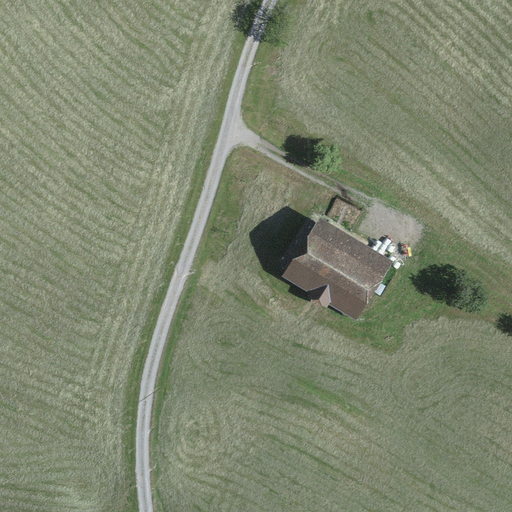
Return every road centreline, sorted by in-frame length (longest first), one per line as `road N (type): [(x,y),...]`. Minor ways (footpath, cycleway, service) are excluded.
road 1 (track): [(273,0),(247,58),(150,372),(146,511)]
road 2 (track): [(231,122),(375,207)]
